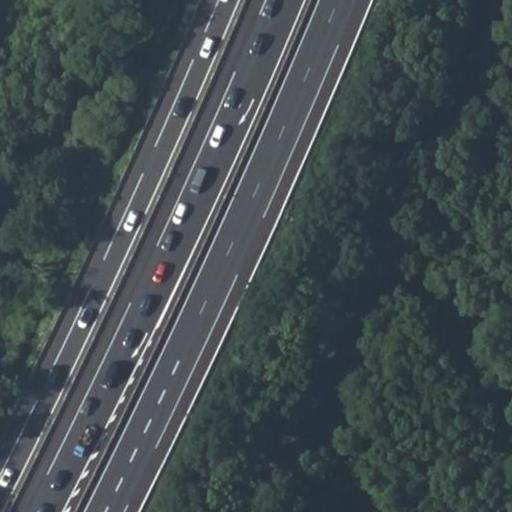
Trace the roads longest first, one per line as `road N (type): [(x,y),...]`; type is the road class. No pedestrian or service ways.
road 1 (residential): [(258,511),(505,0)]
road 2 (motorway): [(285,0),(48,511)]
road 3 (motorway): [(104,511),(338,0)]
road 4 (trunk): [(228,0),(0,492)]
